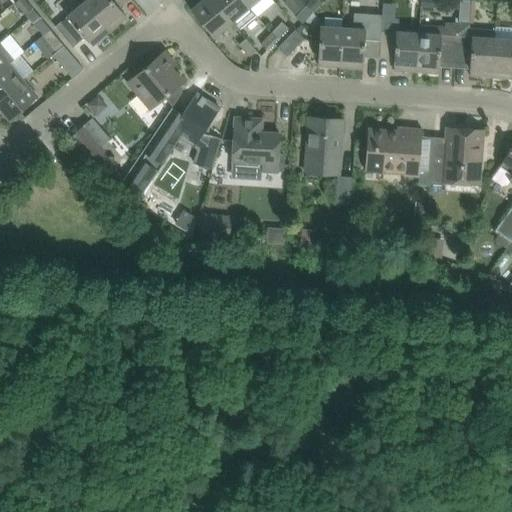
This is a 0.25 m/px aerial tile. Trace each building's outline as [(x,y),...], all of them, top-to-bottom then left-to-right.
[(33,10),(24,0),(17,0),(15,3),(26,16),(33,10)] [(87,0),(84,2),(109,32),(127,17),(119,8),(129,0),(87,0)] [(232,23),(212,0),(202,0),(191,10),(214,38),(232,23)] [(242,0),(212,0),(232,23),(238,29),(255,15),(249,8),(242,0)] [(300,0),(295,0),(288,7),(295,15),(305,5),(300,0)] [(316,0),(311,0),(306,6),(312,12),(321,4),(316,0)] [(469,0),(460,0),(457,19),(467,21),(471,0),(469,0)] [(109,32),(84,2),(55,27),(73,48),(85,38),(92,46),(109,32)] [(306,6),(295,17),(302,23),(312,13),(306,6)] [(352,29),(343,28),(340,67),(363,68),(364,57),(379,58),(381,31),(382,19),(382,15),(353,13),(352,29)] [(32,23),(43,36),(50,30),(39,17),(32,23)] [(282,23),(271,33),(278,40),(288,29),(282,23)] [(455,64),(457,36),(457,24),(446,23),(446,26),(419,24),(416,72),(439,74),(439,62),(455,64)] [(393,70),(416,72),(419,24),(418,33),(410,33),(381,31),(379,58),(394,59),(393,70)] [(457,24),(457,36),(455,64),(470,65),(469,76),(492,77),(494,39),(495,30),(470,28),(471,25),(457,24)] [(340,67),(343,28),(320,27),(319,41),(314,41),(313,54),(318,54),(318,65),(340,67)] [(61,43),(50,30),(43,36),(53,49),(61,43)] [(287,57),(301,43),(304,39),(295,30),(277,48),(287,57)] [(278,40),(271,33),(260,44),(267,51),(278,40)] [(511,40),(494,39),(492,77),(511,78),(511,40)] [(249,57),(256,51),(246,40),(239,45),(249,57)] [(15,59),(1,43),(0,43),(0,71),(9,64),(15,59)] [(52,55),(72,79),(83,69),(63,46),(52,55)] [(151,109),(167,95),(182,82),(171,68),(174,65),(164,52),(128,82),(151,109)] [(9,64),(0,71),(0,99),(23,80),(23,79),(33,71),(20,55),(15,59),(9,64)] [(38,98),(23,80),(0,99),(0,109),(10,121),(38,98)] [(123,179),(116,189),(135,203),(172,147),(179,136),(194,146),(199,149),(195,162),(194,164),(213,170),(222,139),(207,135),(206,137),(202,135),(205,131),(206,129),(218,112),(220,109),(212,104),(196,93),(185,110),(182,115),(172,108),(165,117),(123,179)] [(284,155),(278,154),(280,134),(261,132),(262,119),(235,118),(232,162),(264,164),(263,172),(277,173),(277,172),(283,170),(284,155)] [(339,168),(341,141),(342,121),(309,119),(306,166),(339,168)] [(103,152),(99,148),(95,143),(83,128),(70,138),(83,153),(91,162),(115,191),(116,189),(123,179),(113,167),(114,157),(104,156),(102,153),(103,152)] [(419,175),(420,149),(422,129),(407,128),(407,132),(368,129),(365,171),(419,175)] [(479,178),(481,151),(482,131),(447,129),(446,138),(433,138),(433,140),(432,157),(431,172),(430,185),(444,186),(479,188),(479,178)] [(500,167),(490,181),(500,188),(505,187),(506,185),(508,183),(511,186),(511,148),(511,149),(510,148),(508,151),(510,152),(499,167),(500,167)] [(350,204),(352,177),(337,177),(335,203),(350,204)] [(419,200),(418,216),(426,216),(427,201),(419,200)] [(511,242),(511,240),(511,206),(495,230),(511,242)] [(179,211),(171,223),(184,231),(191,219),(179,211)] [(199,211),(196,236),(230,240),(231,226),(220,225),(221,214),(199,211)] [(302,233),(301,247),(315,248),(316,234),(302,233)]
